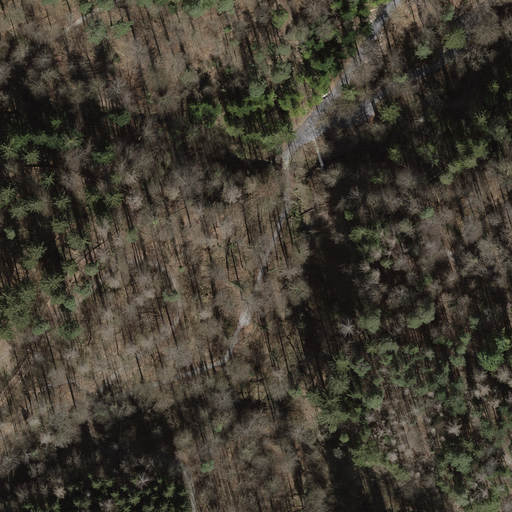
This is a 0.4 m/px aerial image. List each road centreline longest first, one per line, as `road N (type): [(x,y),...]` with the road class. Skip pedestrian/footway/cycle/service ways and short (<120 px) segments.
road 1 (track): [(91,405),(111,377),(173,326),(179,291),(160,264),(118,264),(0,355)]
road 2 (track): [(511,301),(471,390),(477,427),(511,461)]
road 3 (track): [(194,511),(184,470),(95,446),(86,424),(91,405)]
road 4 (track): [(287,204),(274,305),(251,343),(225,360)]
road 5 (track): [(308,125),(396,0)]
road 6 (track): [(91,405),(225,360)]
road 7 (track): [(225,360),(272,242)]
